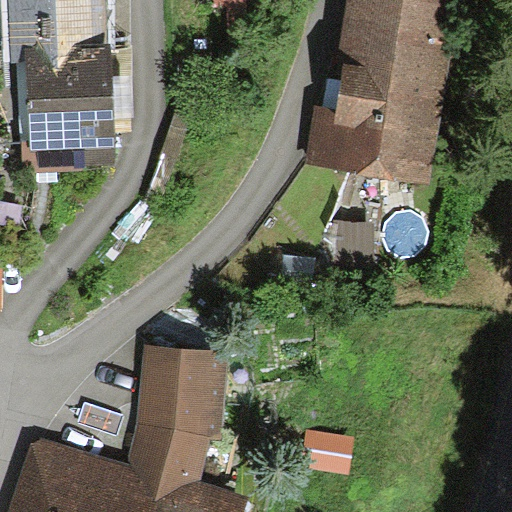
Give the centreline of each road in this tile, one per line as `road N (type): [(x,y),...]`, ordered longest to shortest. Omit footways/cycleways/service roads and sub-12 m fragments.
road 1 (residential): [(9,396),(110,331),(205,254),(256,195),(286,146),(330,0)]
road 2 (residential): [(146,0),(152,91),(140,148),(110,199),(17,313),(6,351),(9,396)]
